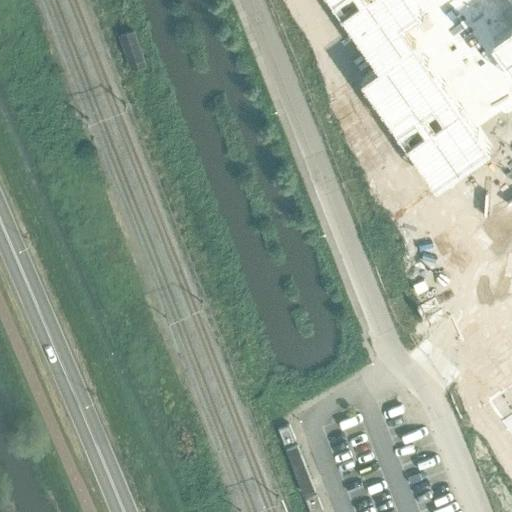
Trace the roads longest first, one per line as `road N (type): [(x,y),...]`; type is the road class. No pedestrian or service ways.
road 1 (unclassified): [(252,0),(397,364),(436,412),(477,511)]
road 2 (secondary): [(122,511),(0,223)]
